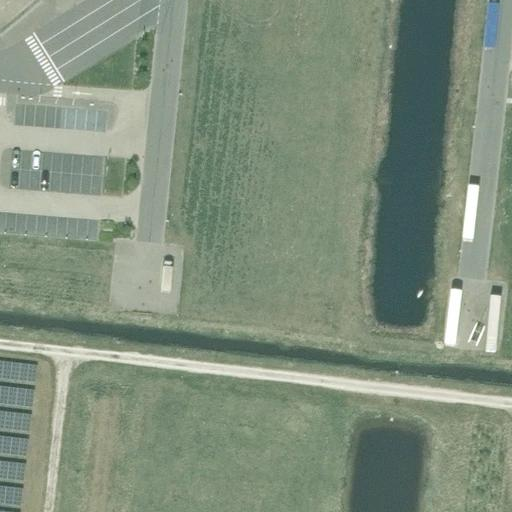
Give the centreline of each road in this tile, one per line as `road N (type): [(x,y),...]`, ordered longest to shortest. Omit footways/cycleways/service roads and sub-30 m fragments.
road 1 (unclassified): [(504,0),(470,322)]
road 2 (unclassified): [(177,0),(151,294)]
